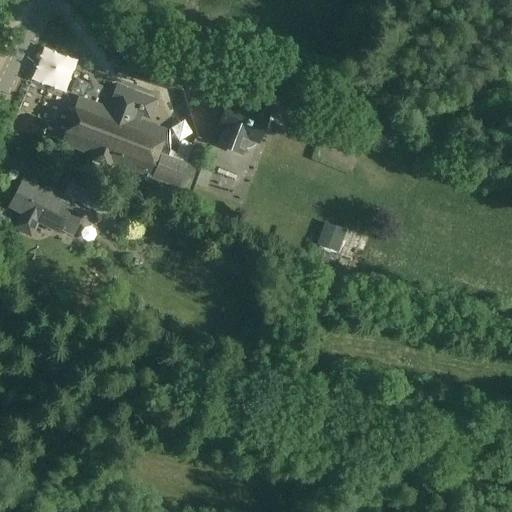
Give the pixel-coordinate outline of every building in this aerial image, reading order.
[(153,165),(155,159),(165,134),(136,122),(138,117),(149,121),(156,103),(116,88),(116,89),(119,90),(114,103),(111,102),(111,103),(108,111),(80,100),(63,144),(91,155),(89,159),(111,167),(113,164),(148,177),(153,165)] [(224,132),(218,147),(242,156),(248,141),(258,145),(269,117),(229,101),(218,130),(224,132)] [(201,160),(207,145),(186,137),(183,144),(191,147),(188,155),(201,160)] [(155,159),(153,165),(158,167),(153,180),(177,189),(185,169),(161,160),(161,161),(155,159)] [(23,183),(10,208),(22,214),(14,228),(28,236),(36,222),(59,234),(61,231),(72,237),(84,217),(72,210),(75,204),(62,197),(50,191),(47,195),(23,183)] [(91,194),(84,207),(107,219),(114,206),(91,194)] [(143,232),(165,246),(174,232),(153,217),(143,232)] [(337,252),(345,231),(323,222),(315,244),(337,252)]
